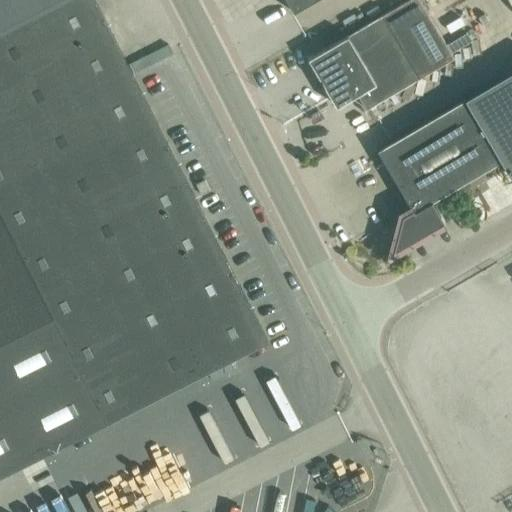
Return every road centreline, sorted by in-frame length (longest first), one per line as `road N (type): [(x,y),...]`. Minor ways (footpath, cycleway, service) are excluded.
road 1 (tertiary): [(346,323),(182,0)]
road 2 (unknown): [(388,408),(168,511)]
road 3 (tertiary): [(440,511),(346,323)]
road 4 (unclassified): [(346,323),(511,226)]
